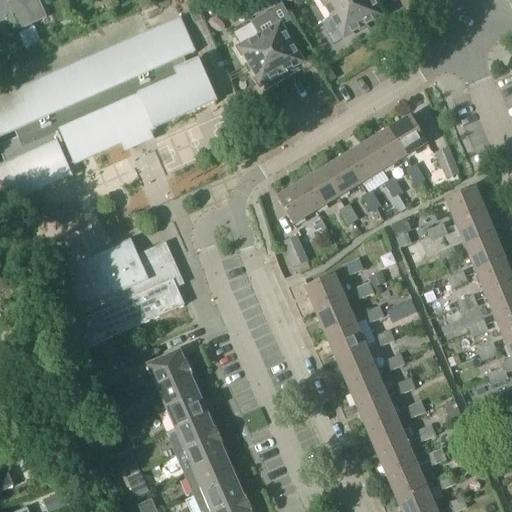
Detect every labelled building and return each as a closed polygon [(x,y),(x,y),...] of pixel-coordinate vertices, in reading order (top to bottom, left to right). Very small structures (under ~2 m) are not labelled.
[(32,25),(20,0),(18,0),(8,5),(19,30),(32,25)] [(36,0),(20,0),(32,25),(44,19),(36,0)] [(330,21),(366,0),(318,0),(319,0),(330,21)] [(369,0),(366,0),(330,21),(331,21),(321,26),(332,45),(341,39),(342,42),(381,20),(369,0)] [(203,23),(194,1),(185,4),(194,26),(203,23)] [(225,1),(207,12),(210,18),(229,7),(225,1)] [(271,12),(250,24),(259,39),(258,39),(280,78),(301,66),(302,65),(281,28),(271,12)] [(0,147),(9,167),(0,170),(0,173),(14,204),(15,204),(14,202),(72,177),(73,178),(74,178),(70,168),(79,164),(79,165),(80,165),(80,163),(125,143),(128,151),(149,142),(145,134),(184,117),(185,119),(186,119),(185,117),(215,104),(199,67),(190,71),(185,60),(194,56),(178,21),(177,22),(178,23),(0,101),(0,139),(17,131),(21,138),(0,147)] [(258,39),(237,51),(259,90),(280,78),(258,39)] [(323,73),(329,84),(336,80),(330,69),(323,73)] [(409,119),(386,133),(403,161),(426,147),(409,119)] [(386,133),(364,146),(381,174),(403,161),(386,133)] [(364,146),(342,160),(359,188),(381,174),(364,146)] [(449,149),(437,154),(447,179),(459,174),(449,149)] [(359,188),(342,160),(320,173),(337,202),(359,188)] [(406,172),(414,187),(425,181),(416,166),(406,172)] [(320,173),(297,187),(315,215),(337,202),(320,173)] [(394,179),(384,185),(392,201),(397,198),(403,195),(394,179)] [(315,215),(297,187),(275,201),(292,229),(315,215)] [(455,227),(486,214),(476,189),(445,202),(455,227)] [(381,208),(372,192),(361,199),(370,214),(381,208)] [(349,206),(339,212),(348,227),(358,222),(349,206)] [(486,214),(455,227),(465,251),(496,238),(486,214)] [(403,222),(391,227),(396,239),(408,234),(407,230),(403,222)] [(443,226),(427,233),(432,244),(448,236),(443,226)] [(396,239),(401,251),(414,244),(409,233),(408,234),(396,239)] [(506,262),(496,238),(465,251),(475,275),(506,262)] [(307,264),(296,239),(284,245),(294,269),(307,264)] [(155,254),(137,262),(128,243),(127,243),(128,245),(58,275),(57,274),(56,275),(77,324),(68,328),(79,353),(184,308),(174,286),(178,285),(165,255),(157,259),(155,254)] [(437,256),(442,267),(458,260),(453,249),(437,256)] [(347,279),(363,272),(358,261),(342,268),(347,279)] [(511,287),(511,277),(506,262),(475,275),(485,299),(511,287)] [(464,273),(447,280),(451,291),(468,285),(464,273)] [(369,279),(373,290),(386,285),(381,274),(369,279)] [(314,314),(345,301),(334,277),(303,290),(314,314)] [(353,291),(357,302),(374,295),(369,285),(353,291)] [(511,287),(485,299),(495,323),(511,316),(511,287)] [(478,309),(474,298),(457,304),(462,315),(478,309)] [(345,301),(314,314),(324,339),(355,325),(345,301)] [(386,313),(392,326),(417,315),(411,302),(386,313)] [(363,315),(368,326),(384,319),(379,308),(363,315)] [(511,344),(511,316),(495,323),(505,347),(511,344)] [(484,321),(467,328),(472,339),(488,332),(484,321)] [(355,325),(324,339),(335,363),(365,349),(355,325)] [(390,332),(374,339),(378,350),(394,343),(390,332)] [(500,365),(502,370),(487,377),(491,386),(508,379),(506,375),(511,372),(511,344),(505,347),(510,360),(500,365)] [(477,353),(482,363),(498,356),(493,345),(477,353)] [(151,363),(151,362),(145,349),(119,360),(125,374),(151,363)] [(376,373),(365,349),(335,363),(345,387),(376,373)] [(148,393),(191,375),(183,356),(180,357),(179,354),(138,371),(148,393)] [(0,358),(0,369),(13,364),(9,355),(0,358)] [(384,363),(389,374),(405,367),(400,356),(384,363)] [(447,361),(451,369),(461,365),(458,357),(447,361)] [(386,397),(376,373),(345,387),(356,411),(386,397)] [(191,375),(148,393),(157,414),(198,397),(189,377),(191,376),(191,375)] [(399,398),(415,391),(410,380),(394,387),(399,398)] [(511,393),(498,400),(497,400),(502,411),(511,407),(511,393)] [(207,418),(198,397),(157,414),(157,415),(166,411),(175,432),(207,418)] [(386,397),(356,411),(366,435),(397,421),(386,397)] [(421,403),(404,410),(409,422),(425,415),(421,403)] [(106,436),(120,430),(115,417),(101,424),(106,436)] [(207,418),(175,432),(166,436),(175,457),(218,438),(211,421),(209,422),(207,418)] [(397,421),(366,435),(376,459),(407,446),(397,421)] [(38,422),(20,430),(26,444),(44,436),(38,422)] [(415,434),(420,445),(436,438),(431,427),(415,434)] [(127,444),(120,430),(106,436),(113,450),(127,444)] [(218,438),(175,457),(184,478),(225,460),(224,456),(226,455),(218,438)] [(417,470),(407,446),(376,459),(387,483),(417,470)] [(425,457),(430,469),(446,462),(441,451),(425,457)] [(0,455),(0,494),(14,488),(0,455)] [(125,479),(139,473),(133,459),(119,465),(125,479)] [(225,460),(184,478),(193,499),(235,481),(225,460)] [(428,494),(417,470),(387,483),(397,507),(428,494)] [(148,494),(139,473),(125,479),(134,500),(148,494)] [(456,486),(452,475),(436,482),(440,493),(456,486)] [(189,511),(219,511),(246,501),(245,500),(243,501),(235,481),(193,499),(194,499),(186,503),(189,511)] [(62,493),(42,501),(46,511),(55,511),(68,507),(62,493)] [(435,511),(428,494),(397,507),(399,511),(435,511)] [(448,511),(462,511),(466,510),(462,499),(447,505),(450,511),(448,511)] [(139,511),(156,511),(151,501),(137,507),(139,511)] [(250,511),(246,501),(219,511),(250,511)]
